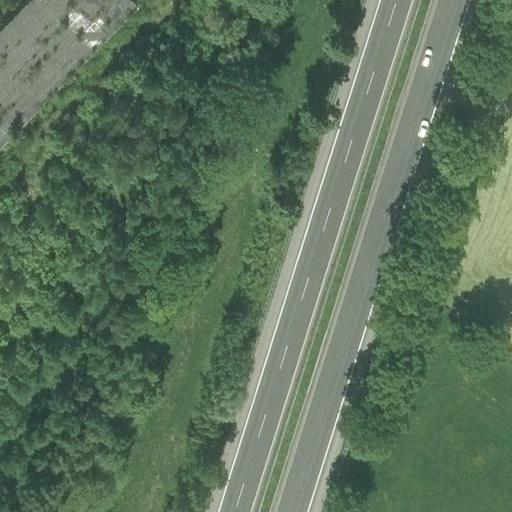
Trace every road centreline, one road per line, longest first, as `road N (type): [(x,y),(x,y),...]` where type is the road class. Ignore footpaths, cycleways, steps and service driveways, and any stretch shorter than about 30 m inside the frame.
road 1 (motorway): [(289,511),(451,0)]
road 2 (motorway): [(395,0),(234,511)]
road 3 (track): [(173,0),(154,34),(0,195)]
